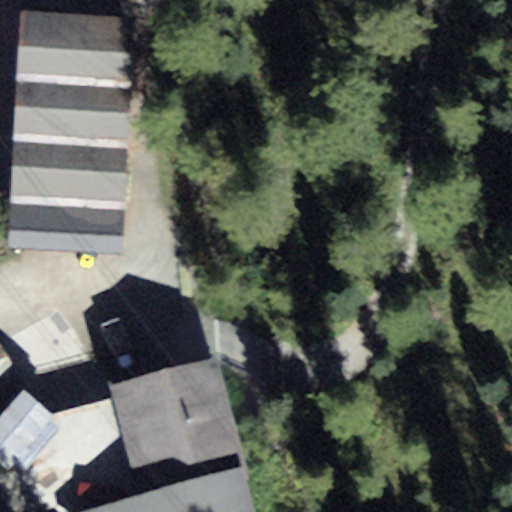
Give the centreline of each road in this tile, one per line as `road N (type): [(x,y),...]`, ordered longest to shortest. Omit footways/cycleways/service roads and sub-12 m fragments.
road 1 (track): [(439,0),(406,227),(369,341),(349,362),(319,372),(290,368),(168,311),(132,303),(0,314)]
road 2 (track): [(0,304),(148,230),(164,28)]
